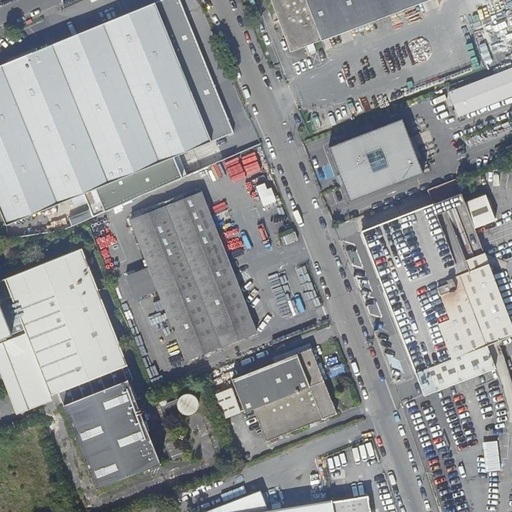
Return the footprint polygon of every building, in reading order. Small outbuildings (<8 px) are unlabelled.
[(177,0),(164,0),(150,6),(207,138),(231,129),(179,0),(177,0)] [(321,39),(306,0),(271,0),(291,50),(307,45),(313,42),(321,39)] [(306,0),(321,39),(426,0),(306,0)] [(148,1),(0,65),(0,213),(6,227),(69,199),(73,207),(86,201),(82,193),(207,138),(150,6),(148,1)] [(313,42),(307,45),(309,51),(315,49),(313,42)] [(511,100),(511,73),(450,97),(459,120),(511,100)] [(422,173),(409,141),(401,119),(330,147),(350,201),(422,173)] [(415,139),(409,141),(422,173),(427,171),(415,139)] [(485,344),(511,333),(511,329),(490,272),(473,229),(493,221),(484,196),(464,203),(456,183),(429,193),(433,204),(361,231),(391,309),(415,372),(424,395),(434,422),(443,419),(439,406),(444,404),(442,395),(445,394),(442,387),(493,365),(485,344)] [(131,221),(158,291),(228,263),(223,252),(215,229),(201,193),(131,221)] [(280,238),(283,246),(298,240),(294,232),(280,238)] [(0,341),(24,331),(26,335),(50,396),(58,393),(64,409),(128,384),(128,382),(132,381),(82,250),(0,281),(0,341)] [(256,334),(228,263),(158,291),(186,362),(256,334)] [(26,405),(50,396),(26,335),(3,344),(26,405)] [(230,380),(243,412),(252,409),(322,382),(309,349),(230,380)] [(335,414),(322,382),(252,409),(265,442),(335,414)] [(160,465),(128,384),(64,409),(95,490),(160,465)] [(499,441),(485,442),(486,471),(500,470),(499,441)] [(331,511),(330,502),(330,501),(265,511),(258,491),(205,511),(331,511)] [(368,511),(366,496),(330,502),(331,511),(368,511)]
